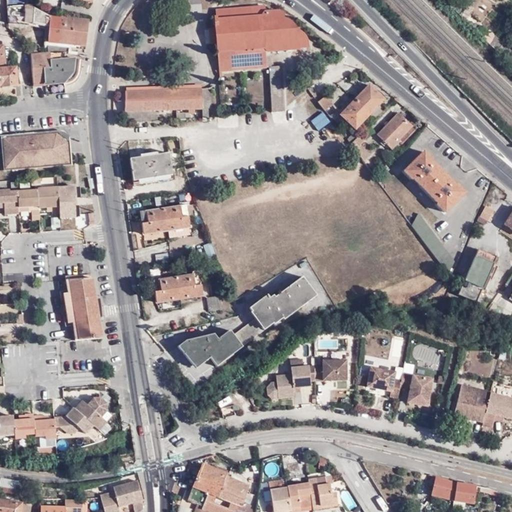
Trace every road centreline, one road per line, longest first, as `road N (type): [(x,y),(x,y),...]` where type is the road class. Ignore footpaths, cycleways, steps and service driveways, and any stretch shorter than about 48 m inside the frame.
road 1 (secondary): [(122,0),(105,33),(99,134),(156,511)]
road 2 (primary): [(511,163),(358,0)]
road 3 (primary): [(362,53),(511,171)]
road 4 (residential): [(511,489),(345,449)]
